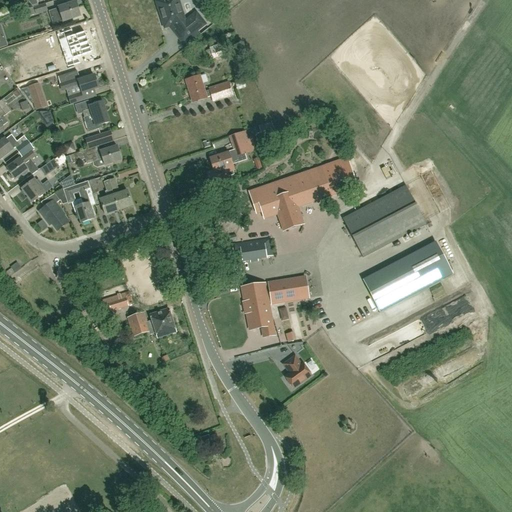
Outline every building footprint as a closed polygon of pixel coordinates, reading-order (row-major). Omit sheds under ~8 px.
[(181,43),(190,36),(204,24),(196,14),(185,23),(184,21),(182,15),(184,14),(181,5),(179,5),(177,0),(161,0),(162,1),(157,3),(165,27),(168,26),(181,43)] [(54,24),(63,21),(64,23),(71,20),(80,17),(76,3),(60,9),(59,10),(50,13),(52,20),(54,24)] [(35,8),(37,15),(48,12),(45,5),(35,8)] [(37,15),(35,8),(24,12),(25,16),(28,15),(29,17),(36,15),(36,16),(37,15)] [(74,36),(72,30),(60,34),(66,50),(88,42),(88,41),(90,40),(87,33),(85,34),(85,32),(74,36)] [(49,35),(52,48),(61,46),(58,33),(49,35)] [(91,44),(89,44),(88,42),(66,50),(62,51),(67,68),(80,63),(79,57),(92,53),(91,51),(93,51),(91,44)] [(213,60),(224,57),(220,45),(209,49),(213,60)] [(73,74),(62,77),(58,79),(60,86),(62,92),(80,86),(82,94),(72,98),(74,105),(96,98),(94,91),(98,89),(94,77),(86,79),(85,77),(75,80),(73,74)] [(214,103),(233,97),(229,84),(209,90),(210,91),(205,93),(200,77),(186,81),(190,94),(193,93),(196,103),(212,98),(214,103)] [(239,90),(246,88),(244,81),(237,84),(239,90)] [(38,84),(29,87),(36,110),(45,107),(38,84)] [(0,121),(11,112),(2,101),(0,102),(0,130),(2,129),(0,125),(0,121)] [(88,134),(94,132),(100,130),(99,127),(109,123),(103,103),(89,108),(90,111),(83,113),(85,119),(84,119),(88,134)] [(113,142),(110,133),(86,141),(88,150),(113,142)] [(236,158),(252,153),(256,152),(252,139),(248,141),(246,133),(230,138),(234,152),(236,158)] [(20,146),(17,142),(12,136),(5,141),(5,140),(0,144),(0,161),(16,149),(20,146)] [(31,146),(24,137),(17,142),(20,146),(16,149),(19,154),(31,146)] [(31,146),(19,154),(22,158),(34,150),(31,146)] [(91,150),(83,152),(85,160),(87,165),(103,160),(105,167),(122,161),(117,148),(93,156),(91,150)] [(7,170),(11,175),(10,176),(9,178),(11,180),(13,181),(14,180),(15,181),(21,176),(23,177),(24,177),(27,175),(28,173),(27,172),(28,171),(28,170),(34,165),(32,161),(36,157),(32,152),(21,161),(20,160),(7,170)] [(85,160),(83,152),(70,156),(73,164),(85,160)] [(232,167),(228,154),(210,160),(215,173),(208,175),(212,186),(229,180),(228,179),(235,176),(233,172),(234,172),(232,167)] [(257,213),(262,211),(261,209),(270,206),(273,216),(278,214),(284,231),(303,224),(297,208),(356,187),(347,159),(249,193),(257,213)] [(46,177),(59,167),(54,161),(41,171),(46,177)] [(109,182),(112,191),(117,190),(114,180),(109,182)] [(36,183),(35,181),(22,190),(33,204),(45,195),(45,194),(53,188),(48,182),(43,187),(39,181),(36,183)] [(92,195),(99,193),(95,181),(88,183),(92,195)] [(104,184),(107,192),(107,193),(112,191),(109,182),(104,184)] [(88,183),(64,191),(68,205),(75,203),(73,195),(79,193),(84,207),(76,209),(81,224),(94,220),(92,213),(93,212),(86,192),(90,191),(88,183)] [(363,259),(427,225),(406,186),(343,220),(363,259)] [(119,212),(114,197),(112,191),(107,193),(107,192),(105,192),(107,199),(100,201),(105,216),(119,212)] [(128,193),(114,197),(119,212),(133,207),(128,193)] [(61,201),(55,194),(41,204),(45,208),(39,212),(47,223),(50,221),(57,232),(68,223),(63,216),(65,215),(56,204),(61,201)] [(262,243),(262,242),(235,246),(238,263),(273,258),(270,241),(262,243)] [(436,243),(364,281),(381,313),(453,275),(436,243)] [(22,269),(17,263),(10,267),(11,268),(7,272),(9,275),(13,272),(15,274),(22,269)] [(309,298),(308,291),(306,277),(243,288),(245,304),(244,305),(244,308),(264,304),(264,306),(269,305),(309,298)] [(443,285),(448,296),(459,291),(453,280),(443,285)] [(105,314),(133,305),(130,293),(101,302),(105,314)] [(460,301),(428,316),(435,332),(468,317),(460,301)] [(247,314),(250,331),(263,329),(263,332),(273,330),(269,305),(264,306),(264,304),(244,308),(245,313),(247,313),(247,314)] [(281,310),(283,321),(291,320),(288,309),(281,310)] [(158,340),(177,334),(169,310),(151,317),(153,323),(147,325),(143,315),(129,319),(135,338),(155,331),(158,340)] [(421,320),(382,340),(388,351),(427,332),(421,320)] [(301,366),(295,357),(284,366),(290,374),(285,378),(293,389),(311,376),(303,365),(301,366)] [(204,447),(211,445),(208,437),(201,439),(204,447)]
